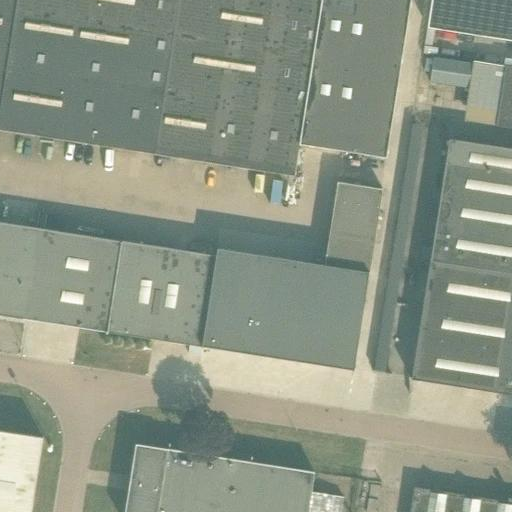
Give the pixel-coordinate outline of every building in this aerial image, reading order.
[(0,0),(0,130),(293,176),(298,144),(386,158),(410,0),(0,0)] [(511,0),(431,0),(427,28),(511,40),(511,0)] [(465,86),(469,62),(432,55),(427,80),(465,86)] [(497,127),(511,129),(511,69),(474,63),(472,74),(464,123),(497,127)] [(411,379),(511,395),(511,148),(449,139),(411,379)] [(324,265),(369,273),(383,189),(338,182),(324,265)] [(107,333),(201,347),(215,256),(0,222),(0,308),(28,313),(27,320),(105,332),(105,334),(107,334),(107,333)] [(215,256),(201,347),(353,371),(369,273),(324,265),(216,249),(215,256)] [(0,511),(31,511),(43,438),(0,431),(0,511)] [(340,511),(343,498),(311,493),(314,473),(135,444),(130,477),(135,478),(132,492),(128,491),(124,511),(340,511)] [(511,511),(511,503),(413,488),(409,511),(511,511)]
